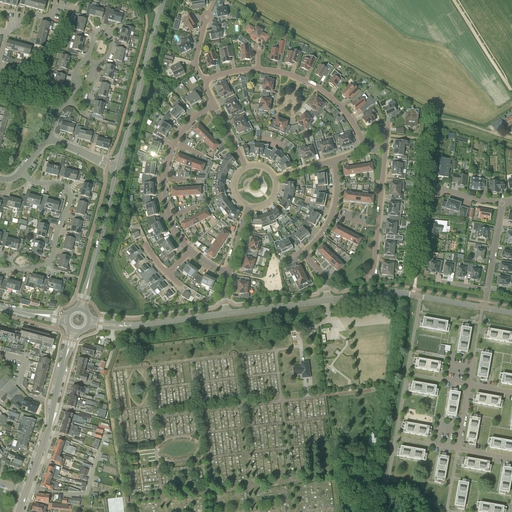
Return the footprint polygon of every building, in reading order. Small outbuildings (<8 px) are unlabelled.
[(33,0),(31,8),(37,10),(40,1),(35,0),(33,0)] [(204,1),(207,0),(191,0),(193,9),(200,8),(200,7),(205,6),(204,1)] [(218,0),(217,3),(219,4),(218,7),(219,8),(220,10),(217,10),(218,18),(228,16),(226,8),(224,9),(223,4),(224,1),(222,0),(218,0)] [(40,1),(37,10),(44,12),(46,3),(40,1)] [(89,16),(95,17),(98,5),(96,4),(95,8),(91,7),(92,5),(89,4),(87,11),(90,12),(89,16)] [(102,16),(105,16),(107,9),(103,8),(102,10),(97,9),(99,5),(98,5),(95,17),(101,19),(102,16)] [(117,9),(114,22),(120,24),(120,25),(123,26),(126,14),(123,13),(122,16),(119,15),(121,6),(118,5),(117,9)] [(107,21),(114,22),(117,9),(114,9),(114,11),(110,10),(109,9),(110,7),(108,7),(107,9),(105,16),(108,17),(107,21)] [(73,23),(84,26),(86,20),(83,19),(83,16),(73,13),(72,16),(75,17),(73,23)] [(185,26),(186,28),(187,28),(188,28),(191,32),(197,28),(192,22),(195,20),(192,15),(186,19),(188,22),(186,24),(186,25),(185,25),(185,26)] [(41,21),(39,28),(48,30),(49,27),(52,27),(53,23),(47,21),(46,23),(41,21)] [(74,33),(74,34),(78,35),(82,36),(79,35),(80,32),(83,33),(84,26),(73,23),(72,25),(73,26),(75,27),(74,30),(69,29),(68,32),(74,33)] [(221,30),(220,31),(218,24),(212,26),(213,32),(210,33),(212,40),(223,37),(221,30)] [(121,29),(120,36),(137,40),(138,38),(129,35),(130,32),(133,33),(134,28),(125,26),(124,30),(121,29)] [(251,27),(248,32),(251,34),(249,37),(254,40),(256,37),(265,42),(268,36),(261,33),(262,31),(256,28),(255,29),(251,27)] [(39,28),(38,34),(46,36),(48,30),(39,28)] [(38,34),(36,40),(45,42),(46,36),(38,34)] [(70,42),(82,46),(84,39),(81,38),(82,36),(78,35),(74,34),(73,36),(76,37),(74,43),(70,42)] [(121,43),(120,46),(128,48),(130,39),(137,40),(120,36),(118,42),(121,43)] [(240,36),(237,40),(243,44),(246,40),(240,36)] [(184,40),(186,44),(178,48),(181,55),(191,50),(189,46),(193,44),(190,37),(184,40)] [(45,42),(36,40),(34,46),(43,48),(45,42)] [(2,61),(8,63),(9,58),(11,51),(13,42),(7,41),(5,50),(8,50),(6,58),(3,57),(2,61)] [(19,44),(13,42),(11,51),(17,53),(19,44)] [(58,51),(67,54),(72,55),(73,54),(77,55),(77,53),(80,54),(80,52),(81,52),(82,52),(83,49),(82,49),(82,48),(82,46),(70,42),(68,52),(67,51),(66,53),(58,51)] [(25,46),(19,44),(17,53),(20,54),(20,56),(22,57),(23,54),(25,46)] [(31,47),(25,46),(23,54),(29,56),(31,47)] [(116,48),(115,54),(123,57),(123,56),(126,57),(127,55),(124,54),(125,50),(127,51),(128,48),(120,46),(119,49),(116,48)] [(225,52),(220,53),(223,63),(226,63),(227,63),(229,63),(229,62),(230,62),(230,58),(233,57),(231,46),(224,48),(225,52)] [(241,47),(242,60),(250,60),(249,47),(241,47)] [(280,49),(281,48),(276,48),(275,49),(272,49),(270,60),(278,61),(279,56),(283,56),(284,49),(280,49)] [(287,64),(288,65),(289,65),(290,65),(291,65),(292,65),(293,62),(297,63),(300,52),(293,50),(292,53),(288,52),(285,63),(286,63),(287,64)] [(61,55),(60,61),(68,64),(70,57),(72,58),(72,55),(67,54),(58,51),(57,54),(61,55)] [(214,52),(208,54),(209,57),(205,58),(208,68),(215,66),(213,59),(216,58),(214,52)] [(123,57),(115,54),(113,61),(121,63),(123,57)] [(166,55),(164,63),(171,65),(174,57),(166,55)] [(308,60),(305,59),(303,58),(301,62),(303,63),(301,68),(308,71),(311,64),(314,65),(316,59),(310,56),(308,60)] [(57,61),(54,70),(62,72),(63,69),(66,70),(68,64),(60,61),(60,62),(57,61)] [(106,65),(104,71),(112,73),(117,75),(118,72),(113,71),(115,64),(106,62),(107,62),(106,65)] [(180,64),(171,68),(175,77),(179,75),(180,77),(185,74),(180,64)] [(328,64),(326,68),(320,65),(315,74),(322,78),(323,76),(327,78),(333,67),(328,64)] [(56,75),(55,80),(63,82),(65,76),(61,75),(62,72),(54,70),(53,74),(56,75)] [(105,78),(105,81),(115,84),(116,83),(113,82),(113,80),(111,80),(112,73),(104,71),(102,78),(105,78)] [(336,73),(335,74),(334,74),(334,76),(329,83),(331,84),(330,85),(333,87),(333,86),(335,88),(338,83),(341,85),(345,80),(338,75),(338,74),(336,73)] [(269,77),(261,76),(260,79),(264,80),(264,85),(273,86),(274,81),(272,80),(272,79),(268,79),(269,77)] [(55,80),(52,79),(52,82),(54,83),(53,86),(51,86),(50,89),(57,91),(58,88),(61,88),(63,82),(55,80)] [(216,89),(218,93),(228,88),(226,85),(228,84),(230,81),(229,79),(222,82),(222,84),(216,87),(217,89),(216,89)] [(101,84),(99,90),(110,93),(111,90),(108,89),(109,86),(112,86),(115,86),(115,84),(105,81),(104,84),(101,84)] [(264,85),(262,95),(269,96),(269,92),(270,93),(271,91),(272,92),(273,86),(264,85)] [(347,99),(349,97),(351,99),(359,91),(355,87),(354,89),(350,85),(342,93),(347,99)] [(194,94),(191,96),(196,103),(197,103),(201,101),(197,95),(201,92),(199,86),(192,91),(194,94)] [(228,88),(218,93),(219,96),(220,96),(222,98),(228,95),(229,98),(234,95),(232,90),(230,91),(228,88)] [(101,97),(100,100),(108,102),(109,100),(108,100),(108,99),(106,98),(107,95),(110,95),(110,93),(99,90),(97,96),(101,97)] [(262,95),(261,104),(271,106),(271,100),(269,100),(270,99),(268,99),(269,96),(262,95)] [(196,103),(191,96),(187,98),(186,96),(181,99),(185,103),(187,102),(192,108),(195,104),(196,103)] [(225,107),(227,111),(237,106),(235,102),(238,101),(236,96),(230,99),(231,102),(225,105),(226,107),(225,107)] [(352,104),(357,111),(363,106),(366,110),(372,105),(367,98),(364,101),(361,97),(352,104)] [(317,98),(313,103),(323,110),(328,104),(323,100),(322,101),(319,98),(318,99),(317,98)] [(96,102),(94,108),(106,111),(103,110),(104,104),(107,105),(107,104),(108,104),(108,102),(100,100),(99,103),(96,102)] [(394,102),(393,101),(388,103),(388,105),(389,107),(384,109),(387,116),(394,113),(397,115),(399,112),(398,110),(396,111),(394,106),(395,106),(395,104),(394,102)] [(177,108),(174,110),(181,117),(182,116),(186,113),(180,108),(182,106),(178,102),(174,105),(177,108)] [(312,110),(310,112),(315,116),(317,118),(323,110),(313,103),(310,107),(311,108),(311,109),(312,110)] [(271,106),(261,104),(259,104),(257,114),(266,115),(267,112),(268,112),(268,111),(270,111),(271,106)] [(237,106),(227,111),(228,114),(229,114),(230,116),(236,113),(238,115),(245,112),(243,109),(240,111),(237,106)] [(106,111),(94,108),(92,115),(96,116),(95,118),(103,120),(103,118),(101,117),(102,113),(105,114),(106,111)] [(362,118),(366,124),(368,123),(369,124),(375,120),(373,116),(377,114),(373,108),(367,111),(369,114),(362,118)] [(408,121),(406,122),(411,130),(418,125),(415,122),(418,120),(416,117),(418,116),(413,108),(407,113),(409,116),(406,118),(408,121)] [(181,117),(174,110),(171,113),(169,111),(166,115),(170,119),(172,117),(177,122),(180,118),(181,117)] [(304,114),(301,118),(311,126),(314,121),(312,120),(315,116),(310,112),(308,115),(307,114),(306,115),(304,114)] [(234,125),(236,129),(246,124),(243,118),(245,117),(244,114),(239,117),(240,120),(234,123),(235,125),(234,125)] [(506,119),(504,117),(491,125),(494,131),(496,131),(504,126),(502,122),(506,119)] [(73,131),(76,132),(78,124),(75,123),(74,126),(71,125),(73,119),(70,118),(69,119),(66,133),(72,134),(73,131)] [(163,125),(161,128),(169,133),(169,132),(173,128),(166,124),(168,122),(163,118),(160,123),(163,125)] [(269,127),(278,131),(283,120),(278,118),(277,120),(276,119),(275,120),(272,119),(269,127)] [(311,126),(301,118),(298,123),(299,124),(298,125),(299,125),(297,128),(302,132),(305,129),(307,130),(311,126)] [(63,132),(66,133),(69,119),(68,119),(62,120),(59,119),(57,129),(60,130),(59,131),(60,131),(59,132),(60,133),(62,133),(63,133),(63,132)] [(283,120),(278,131),(287,135),(291,127),(288,126),(288,124),(287,124),(288,122),(283,120)] [(77,139),(83,140),(86,129),(84,129),(83,131),(80,130),(82,123),(78,122),(78,124),(76,132),(75,135),(78,136),(77,139)] [(246,124),(236,129),(237,132),(238,132),(239,134),(245,131),(247,134),(253,131),(249,122),(246,124)] [(197,134),(203,128),(204,127),(200,124),(193,130),(197,134)] [(169,133),(161,128),(159,131),(156,129),(153,134),(158,137),(160,134),(166,138),(168,134),(169,133)] [(197,134),(201,138),(207,132),(203,128),(197,134)] [(93,144),(93,142),(96,132),(93,131),(92,134),(89,133),(89,130),(86,129),(83,140),(90,142),(90,143),(93,144)] [(348,135),(344,136),(348,147),(351,146),(351,145),(353,144),(350,134),(351,134),(350,131),(347,132),(347,133),(348,135)] [(95,147),(101,148),(104,140),(97,138),(98,136),(95,135),(96,132),(93,142),(96,143),(95,147)] [(205,143),(211,137),(212,136),(207,132),(201,138),(205,143)] [(348,147),(344,136),(341,137),(340,134),(334,136),(337,143),(339,142),(341,148),(344,147),(344,148),(348,147)] [(104,140),(101,148),(107,150),(110,141),(106,140),(107,137),(105,137),(104,140)] [(205,143),(209,147),(216,140),(211,137),(205,143)] [(329,141),(325,142),(329,153),(332,152),(332,151),(334,150),(332,144),(335,143),(333,137),(328,139),(329,141)] [(152,144),(151,147),(160,151),(160,149),(163,146),(156,143),(157,140),(151,138),(149,143),(152,144)] [(216,140),(209,147),(214,151),(220,145),(215,141),(216,141),(216,140)] [(329,153),(325,142),(322,144),(321,140),(315,142),(317,149),(320,148),(322,154),(325,154),(325,155),(329,153)] [(395,149),(404,150),(404,147),(408,147),(408,145),(409,145),(409,142),(403,141),(403,144),(395,143),(395,145),(394,144),(393,145),(393,148),(394,149),(395,149)] [(256,155),(259,155),(260,145),(255,145),(254,142),(251,143),(252,157),(256,157),(256,155)] [(249,157),(252,157),(251,143),(249,143),(249,145),(242,147),(245,157),(248,156),(249,157)] [(312,147),(306,149),(310,160),(313,158),(313,157),(315,157),(313,150),(316,149),(314,143),(311,144),(312,147)] [(265,158),(266,159),(270,151),(267,150),(268,148),(268,146),(260,145),(259,155),(261,155),(261,157),(265,158)] [(160,151),(151,147),(150,151),(147,150),(145,155),(151,157),(152,154),(159,157),(159,152),(160,151)] [(310,160),(306,149),(303,150),(302,147),(297,149),(298,153),(301,152),(303,160),(306,160),(306,161),(310,160)] [(273,160),(275,162),(281,154),(274,149),(273,151),(272,152),(270,151),(266,159),(268,160),(271,162),(273,160)] [(404,150),(395,149),(394,155),(402,156),(401,159),(407,159),(407,156),(404,156),(404,150)] [(226,159),(224,160),(231,166),(236,162),(234,160),(235,159),(231,151),(225,156),(225,159),(226,159)] [(175,162),(180,164),(183,156),(183,155),(178,153),(175,162)] [(276,165),(278,168),(289,159),(287,156),(285,157),(281,154),(275,162),(277,164),(276,165)] [(57,176),(60,176),(63,167),(63,166),(65,157),(62,156),(59,166),(58,165),(57,167),(53,166),(51,175),(57,177),(57,176)] [(186,166),(189,158),(189,157),(183,156),(180,164),(186,166)] [(146,163),(145,169),(155,170),(156,168),(157,168),(158,167),(158,166),(158,165),(157,164),(156,164),(155,164),(152,163),(152,159),(145,157),(144,162),(146,163)] [(186,166),(191,168),(194,159),(189,158),(186,166)] [(191,168),(197,170),(200,161),(194,160),(195,159),(194,159),(191,168)] [(289,159),(278,168),(280,170),(282,170),(283,172),(292,168),(289,161),(290,161),(289,159)] [(439,172),(438,172),(437,177),(448,178),(450,160),(439,159),(439,163),(440,163),(439,172)] [(224,160),(221,167),(229,171),(231,166),(224,160)] [(200,161),(197,170),(203,172),(206,164),(200,162),(200,161)] [(393,163),(393,169),(406,171),(406,166),(408,166),(409,162),(401,161),(401,164),(393,163)] [(45,173),(51,175),(53,166),(48,165),(48,163),(45,162),(42,172),(45,172),(45,173)] [(69,180),(71,171),(67,170),(68,167),(67,166),(67,165),(64,164),(63,167),(60,176),(63,177),(63,178),(69,180)] [(214,172),(217,173),(226,176),(229,171),(221,167),(218,166),(214,172)] [(142,174),(142,179),(149,179),(150,175),(153,176),(154,176),(155,176),(156,176),(156,175),(157,175),(157,174),(157,173),(156,173),(156,172),(155,172),(155,170),(145,169),(144,174),(142,174)] [(406,171),(393,169),(392,175),(400,176),(399,179),(405,180),(405,174),(402,173),(402,170),(406,171)] [(71,171),(69,180),(75,182),(75,180),(78,181),(81,171),(76,170),(75,172),(71,171)] [(318,177),(318,181),(327,180),(327,174),(319,175),(319,171),(314,173),(315,177),(318,177)] [(217,173),(216,181),(225,183),(226,176),(217,173)] [(458,183),(458,186),(458,187),(462,187),(462,186),(465,187),(466,176),(459,175),(459,176),(452,175),(451,182),(458,183)] [(483,180),(471,178),(470,189),(482,191),(482,188),(486,188),(486,181),(483,181),(483,180)] [(144,187),(144,190),(154,190),(154,188),(155,188),(155,187),(156,187),(156,186),(156,185),(156,184),(155,184),(154,183),(153,183),(153,184),(149,184),(149,179),(142,179),(142,186),(144,187)] [(315,185),(316,190),(322,190),(321,186),(328,186),(327,180),(318,181),(318,185),(315,185)] [(83,184),(81,190),(90,192),(91,188),(93,188),(95,183),(85,181),(84,184),(83,184)] [(389,188),(389,189),(404,191),(405,184),(404,184),(404,181),(398,181),(398,184),(391,183),(391,185),(390,186),(390,187),(390,188),(389,188)] [(492,193),(493,194),(496,194),(497,193),(499,193),(499,190),(505,190),(505,183),(498,183),(498,182),(490,182),(490,193),(492,193)] [(285,184),(286,190),(299,191),(299,187),(295,187),(294,183),(285,184)] [(404,191),(389,189),(389,190),(389,191),(390,192),(390,193),(390,195),(396,196),(396,199),(402,199),(403,194),(400,194),(401,190),(404,191)] [(83,197),(82,200),(90,202),(91,196),(89,196),(90,192),(81,190),(80,190),(80,191),(79,192),(79,193),(80,194),(80,196),(83,197)] [(142,194),(142,201),(150,200),(150,196),(153,196),(154,196),(155,196),(156,195),(156,194),(156,193),(156,192),(155,192),(154,192),(154,190),(144,190),(144,193),(142,194)] [(286,190),(284,195),(293,198),(294,194),(298,195),(299,191),(286,190)] [(318,196),(317,199),(326,201),(327,195),(321,194),(322,190),(316,190),(315,190),(313,195),(318,196)] [(24,203),(23,203),(23,205),(28,206),(28,204),(32,205),(35,197),(28,195),(28,196),(25,195),(24,203)] [(216,203),(217,206),(227,201),(226,195),(217,197),(219,202),(216,203)] [(284,195),(283,201),(291,205),(293,198),(284,195)] [(8,199),(6,198),(4,204),(3,208),(7,209),(8,207),(12,208),(15,199),(8,197),(8,199)] [(41,198),(35,197),(32,205),(37,206),(36,210),(40,212),(42,206),(39,205),(41,198)] [(21,201),(15,199),(12,208),(17,209),(16,211),(21,213),(23,205),(23,203),(21,202),(21,201)] [(311,207),(312,208),(318,210),(318,206),(325,207),(326,201),(317,199),(316,203),(312,202),(311,207)] [(45,207),(42,206),(40,212),(45,213),(46,209),(51,210),(50,212),(53,201),(47,200),(45,207)] [(78,202),(77,208),(85,210),(86,206),(88,207),(90,202),(82,200),(81,202),(78,202)] [(146,206),(147,211),(157,209),(156,207),(157,207),(158,206),(158,205),(158,204),(157,204),(157,203),(156,203),(155,203),(154,203),(151,204),(150,200),(142,201),(144,206),(146,206)] [(389,202),(389,209),(402,210),(403,200),(396,200),(396,203),(389,202)] [(448,200),(447,203),(443,202),(441,207),(446,208),(445,209),(458,213),(458,212),(460,212),(459,215),(465,217),(468,209),(461,207),(461,209),(459,208),(461,204),(448,200)] [(59,203),(53,201),(50,212),(59,215),(62,205),(59,204),(59,203)] [(221,207),(224,210),(231,205),(227,201),(217,206),(219,209),(221,207)] [(283,209),(281,211),(286,215),(288,213),(286,211),(291,205),(283,201),(279,205),(283,209)] [(224,210),(229,216),(235,210),(231,205),(224,210)] [(76,214),(75,217),(85,220),(89,221),(90,216),(86,215),(84,214),(85,210),(77,208),(75,214),(76,214)] [(312,208),(308,215),(318,221),(321,216),(316,213),(318,210),(312,208)] [(146,218),(147,223),(154,220),(154,216),(157,215),(158,215),(159,215),(159,214),(160,214),(160,213),(159,212),(159,211),(158,211),(157,211),(157,209),(147,211),(148,217),(146,218)] [(206,209),(201,212),(205,220),(210,217),(206,209)] [(276,209),(271,213),(276,220),(282,215),(284,217),(286,215),(281,211),(279,213),(276,209)] [(394,219),(394,220),(401,220),(402,220),(402,219),(401,219),(402,210),(389,209),(388,216),(394,216),(394,220),(394,219)] [(479,218),(490,220),(492,211),(480,209),(479,218)] [(235,210),(229,216),(229,217),(227,219),(233,222),(235,220),(240,213),(235,210)] [(200,212),(195,215),(199,222),(205,220),(201,212),(200,212)] [(276,220),(271,213),(268,214),(266,215),(270,226),(277,223),(276,220)] [(195,215),(190,218),(194,225),(199,222),(195,215)] [(266,215),(263,216),(260,217),(262,226),(262,229),(270,226),(266,215)] [(306,219),(303,223),(308,227),(310,224),(316,227),(318,221),(308,215),(307,216),(310,217),(308,220),(306,219)] [(73,220),(72,226),(80,228),(81,224),(83,225),(85,220),(75,217),(74,220),(73,220)] [(190,217),(185,221),(189,228),(194,225),(190,218),(190,217)] [(39,226),(37,230),(46,232),(48,226),(47,226),(48,223),(38,220),(36,225),(39,226)] [(152,229),(154,232),(163,228),(162,226),(163,226),(163,225),(163,224),(163,223),(163,222),(162,222),(161,222),(160,222),(159,223),(156,224),(154,220),(147,223),(150,229),(152,229)] [(189,228),(185,221),(184,220),(180,223),(184,231),(189,228)] [(387,222),(387,229),(397,230),(397,226),(400,226),(401,220),(394,220),(393,223),(387,222)] [(431,225),(431,229),(433,229),(433,230),(434,230),(434,231),(438,232),(438,233),(442,233),(442,229),(447,227),(448,223),(438,222),(438,226),(431,225)] [(302,229),(299,232),(305,238),(310,234),(305,230),(308,227),(303,223),(299,227),(302,229)] [(143,232),(139,224),(133,227),(135,230),(131,232),(135,240),(141,237),(139,234),(143,232)] [(332,232),(337,235),(341,227),(342,226),(337,224),(332,232)] [(479,232),(478,237),(487,239),(488,230),(484,229),(484,226),(474,224),(473,231),(479,232)] [(71,233),(70,235),(77,237),(80,238),(81,233),(79,232),(80,228),(72,226),(70,232),(71,233)] [(342,238),(346,230),(347,230),(341,227),(337,235),(342,238)] [(153,236),(156,243),(163,239),(161,235),(164,234),(165,234),(166,233),(167,232),(167,231),(166,231),(166,230),(165,229),(164,229),(163,228),(154,232),(155,235),(153,236)] [(387,229),(386,236),(392,236),(392,239),(399,240),(403,241),(403,237),(399,236),(399,234),(396,234),(397,230),(387,229)] [(34,234),(33,238),(38,240),(39,237),(44,238),(46,232),(37,230),(36,234),(34,234)] [(223,230),(220,235),(227,240),(231,235),(223,230)] [(342,238),(348,240),(352,233),(352,232),(346,230),(342,238)] [(294,232),(290,236),(294,241),(297,238),(301,243),(305,238),(299,232),(296,234),(294,232)] [(348,240),(353,243),(357,236),(357,235),(352,233),(348,240)] [(285,238),(282,240),(288,251),(293,248),(290,243),(294,241),(290,236),(289,234),(285,237),(285,238)] [(66,237),(64,243),(72,246),(73,242),(76,242),(77,237),(70,235),(69,238),(66,237)] [(220,235),(216,240),(224,245),(227,240),(220,235)] [(252,238),(250,244),(260,247),(262,237),(256,235),(255,238),(254,238),(254,239),(252,238)] [(4,247),(11,249),(13,240),(9,239),(9,237),(5,236),(4,236),(3,243),(2,243),(2,245),(5,246),(4,247)] [(357,236),(353,243),(358,246),(363,238),(357,236)] [(34,244),(33,248),(41,250),(42,250),(43,250),(44,247),(43,247),(42,246),(43,244),(37,242),(38,240),(33,238),(32,243),(34,244)] [(13,240),(11,249),(17,250),(20,250),(22,240),(18,239),(17,241),(13,240)] [(163,248),(164,251),(173,245),(172,243),(172,242),(172,241),(172,240),(171,240),(171,239),(170,239),(169,239),(169,240),(168,240),(165,242),(163,239),(156,243),(161,249),(163,248)] [(385,242),(385,249),(395,250),(395,246),(398,246),(399,240),(392,239),(391,243),(385,242)] [(216,240),(213,245),(220,250),(224,245),(216,240)] [(288,251),(282,240),(279,241),(274,243),(276,250),(280,248),(282,254),(288,251)] [(63,250),(62,253),(72,255),(74,250),(71,249),(72,246),(64,243),(62,250),(63,250)] [(251,251),(251,254),(257,256),(260,247),(250,244),(249,249),(251,250),(250,251),(251,251)] [(173,245),(164,251),(166,253),(165,255),(169,261),(175,256),(172,252),(175,250),(176,250),(177,250),(177,249),(177,248),(177,247),(176,246),(175,246),(174,246),(173,245)] [(213,245),(210,250),(217,255),(221,250),(220,250),(213,245)] [(316,252),(320,256),(327,249),(323,245),(316,252)] [(478,262),(482,262),(482,261),(483,261),(484,251),(480,250),(481,246),(475,245),(474,249),(478,250),(476,260),(478,261),(478,262)] [(127,257),(131,262),(140,255),(138,256),(136,253),(139,251),(134,246),(127,251),(130,255),(127,257)] [(41,250),(33,248),(31,252),(29,252),(28,256),(38,259),(38,256),(40,256),(41,256),(42,253),(41,253),(41,252),(41,250)] [(217,255),(210,250),(207,248),(204,252),(215,259),(218,255),(217,255)] [(321,255),(325,260),(331,253),(327,249),(320,256),(321,255)] [(395,250),(385,249),(384,256),(390,256),(390,259),(397,260),(397,254),(394,254),(395,250)] [(503,251),(503,254),(502,254),(501,257),(502,257),(502,258),(511,260),(511,259),(511,249),(510,249),(509,252),(503,251)] [(60,259),(59,261),(68,264),(69,260),(71,260),(72,255),(62,253),(61,255),(61,256),(60,256),(59,256),(58,258),(59,259),(60,259)] [(329,264),(335,257),(331,253),(325,260),(325,259),(329,264)] [(246,257),(245,263),(254,266),(257,256),(251,254),(250,257),(248,257),(248,258),(246,257)] [(133,266),(137,271),(146,264),(146,263),(144,265),(142,262),(144,260),(140,255),(131,262),(132,262),(133,261),(136,264),(133,266)] [(333,268),(334,268),(340,262),(335,257),(329,264),(333,268)] [(383,268),(383,269),(393,270),(394,264),(395,264),(396,261),(390,260),(389,263),(383,263),(383,265),(382,266),(382,268),(383,268)] [(431,272),(430,273),(434,274),(434,273),(437,273),(438,267),(441,268),(442,261),(436,260),(435,263),(431,262),(430,272),(431,272)] [(68,264),(59,261),(59,262),(58,262),(57,262),(57,264),(57,265),(58,265),(57,268),(58,268),(58,271),(67,274),(69,268),(67,267),(68,264)] [(183,271),(188,275),(194,267),(193,266),(193,265),(193,264),(193,263),(192,263),(192,262),(191,262),(190,262),(190,263),(189,263),(189,264),(186,267),(183,264),(178,270),(182,273),(183,271)] [(340,262),(334,268),(338,272),(344,266),(340,262)] [(511,273),(511,262),(508,262),(507,265),(501,264),(500,267),(499,270),(500,270),(500,271),(510,273),(511,273)] [(254,266),(245,263),(243,268),(245,269),(244,270),(246,270),(245,273),(251,275),(252,270),(253,270),(254,271),(255,270),(256,270),(256,268),(256,267),(255,266),(254,266)] [(448,275),(450,276),(451,270),(455,270),(456,264),(452,263),(452,266),(445,265),(443,275),(444,275),(444,276),(445,276),(447,276),(448,275)] [(139,275),(143,280),(150,274),(147,271),(150,269),(146,264),(137,271),(139,269),(142,273),(139,275)] [(290,267),(295,276),(303,271),(301,266),(299,267),(298,266),(297,267),(296,264),(290,267)] [(465,272),(468,273),(470,265),(463,264),(462,268),(458,267),(457,277),(458,277),(457,278),(458,278),(461,279),(461,278),(464,278),(465,272)] [(470,265),(468,273),(472,273),(471,279),(478,281),(478,279),(479,280),(479,276),(479,271),(476,270),(476,266),(470,265)] [(190,279),(196,283),(200,277),(196,274),(198,271),(199,271),(199,270),(200,270),(200,269),(199,268),(198,267),(197,267),(196,268),(194,267),(188,275),(191,277),(190,279)] [(393,270),(383,269),(382,270),(382,272),(382,273),(382,275),(388,275),(388,278),(394,279),(394,276),(393,276),(393,270)] [(295,276),(297,281),(306,277),(303,271),(295,276)] [(201,283),(207,286),(211,277),(209,276),(209,275),(209,274),(208,273),(207,273),(206,273),(206,274),(205,274),(205,275),(203,279),(200,277),(196,283),(200,285),(201,283)] [(150,288),(159,280),(155,275),(152,277),(150,274),(143,280),(147,284),(150,282),(152,285),(150,288)] [(31,284),(35,285),(37,276),(31,275),(28,275),(25,286),(30,288),(31,284)] [(511,276),(505,275),(505,278),(499,277),(497,284),(499,284),(498,285),(502,286),(502,285),(507,286),(508,279),(511,280),(511,276)] [(36,288),(43,290),(46,279),(43,279),(44,278),(43,278),(43,277),(40,276),(40,277),(37,276),(35,285),(35,286),(36,288)] [(211,277),(207,286),(209,287),(209,289),(211,291),(215,292),(218,286),(214,284),(216,281),(216,280),(217,280),(217,279),(217,278),(216,278),(216,277),(215,277),(214,277),(213,277),(213,278),(211,277)] [(306,277),(297,281),(295,282),(300,291),(307,287),(306,284),(307,284),(307,282),(308,282),(306,277)] [(238,287),(249,289),(250,283),(248,283),(249,278),(243,278),(242,281),(241,281),(241,282),(239,282),(239,284),(237,284),(237,287),(238,287)] [(7,290),(12,291),(14,282),(14,281),(13,280),(11,279),(10,280),(10,281),(8,280),(7,283),(4,282),(2,290),(7,291),(7,290)] [(53,290),(55,281),(55,280),(54,279),(53,279),(52,279),(52,280),(49,279),(49,280),(46,279),(43,290),(44,290),(43,292),(46,293),(47,291),(48,291),(49,289),(53,290)] [(158,294),(167,287),(163,282),(160,284),(158,281),(159,280),(150,288),(154,292),(157,289),(160,293),(158,294)] [(58,281),(58,282),(55,281),(53,290),(57,291),(57,293),(62,294),(64,284),(61,283),(62,283),(61,282),(61,281),(58,281)] [(14,282),(12,291),(16,292),(16,294),(20,295),(23,285),(20,284),(21,284),(14,282)] [(167,287),(158,294),(162,299),(165,297),(168,300),(175,294),(170,289),(168,292),(165,289),(167,287)] [(249,289),(238,287),(238,293),(240,293),(240,294),(241,294),(241,298),(247,298),(248,289),(249,289)] [(181,296),(189,301),(191,297),(194,299),(196,297),(199,299),(201,296),(197,294),(190,289),(188,292),(185,290),(181,296)] [(420,327),(434,330),(436,320),(424,318),(423,321),(421,321),(420,327)] [(436,320),(434,330),(449,333),(450,326),(447,326),(448,322),(436,320)] [(462,325),(460,339),(470,341),(472,329),(468,328),(469,326),(462,325)] [(19,339),(24,340),(26,330),(25,329),(25,328),(23,327),(22,328),(22,329),(21,328),(20,332),(18,341),(19,339)] [(29,342),(32,331),(32,329),(29,328),(29,330),(27,329),(27,330),(26,330),(24,340),(27,341),(28,338),(30,339),(29,342)] [(1,336),(7,338),(9,330),(3,329),(0,339),(1,339),(1,336)] [(484,339),(498,341),(500,331),(488,329),(488,333),(485,332),(484,339)] [(15,340),(18,341),(20,332),(17,331),(16,332),(14,332),(12,341),(15,342),(15,340)] [(29,342),(35,344),(38,332),(32,331),(29,342)] [(511,333),(500,331),(498,341),(511,343),(511,337),(511,335),(511,333)] [(38,332),(35,344),(40,345),(41,342),(43,334),(38,332)] [(49,335),(46,347),(51,349),(54,337),(49,336),(49,335)] [(470,341),(460,339),(457,354),(463,355),(464,352),(467,353),(470,341)] [(448,351),(451,352),(452,346),(442,344),(440,355),(447,356),(448,351)] [(84,346),(82,353),(93,356),(95,351),(101,353),(103,348),(93,345),(93,348),(84,346)] [(482,353),(479,365),(489,367),(492,352),(486,351),(485,354),(482,353)] [(39,358),(37,363),(48,366),(49,360),(39,358)] [(80,358),(79,363),(96,368),(94,367),(95,365),(87,363),(88,360),(80,358)] [(415,369),(427,371),(429,361),(414,358),(413,365),(415,365),(415,369)] [(429,361),(427,371),(439,373),(440,369),(442,370),(443,363),(429,361)] [(302,375),(302,379),(310,378),(309,362),(301,363),(301,367),(293,368),(294,375),(302,375)] [(37,363),(36,369),(47,372),(48,366),(37,363)] [(79,363),(78,368),(85,370),(86,368),(90,369),(90,370),(95,372),(96,368),(79,363)] [(489,367),(479,365),(477,377),(481,378),(480,380),(487,381),(489,367)] [(78,368),(76,373),(92,378),(92,375),(84,373),(85,370),(78,368)] [(35,374),(45,377),(47,372),(36,369),(39,370),(37,375),(35,374)] [(92,378),(76,373),(75,379),(87,382),(87,380),(91,381),(92,378)] [(501,384),(511,385),(511,375),(500,373),(499,380),(502,380),(501,384)] [(35,374),(33,380),(44,383),(45,377),(35,374)] [(6,375),(0,381),(0,391),(11,380),(6,375)] [(33,383),(32,386),(43,388),(44,383),(33,380),(32,383),(33,383)] [(408,392),(423,394),(424,384),(412,382),(412,386),(409,385),(408,392)] [(424,384),(423,394),(437,397),(438,391),(436,390),(437,387),(424,384)] [(84,394),(86,388),(78,385),(78,387),(73,385),(72,391),(84,394)] [(43,388),(32,386),(32,389),(34,389),(33,392),(31,391),(30,394),(38,396),(39,394),(40,394),(42,388),(42,389),(43,388)] [(451,389),(448,404),(458,405),(460,393),(457,393),(457,390),(451,389)] [(10,392),(6,397),(10,401),(15,396),(10,392)] [(473,403),(487,406),(489,396),(477,394),(476,397),(474,397),(473,403)] [(70,396),(69,401),(82,404),(83,402),(77,400),(78,398),(70,396)] [(489,396),(487,406),(502,408),(503,402),(500,401),(501,398),(489,396)] [(26,413),(34,415),(37,405),(29,403),(30,401),(23,398),(19,404),(27,409),(26,413)] [(458,405),(448,404),(446,418),(452,419),(452,417),(456,417),(458,405)] [(11,412),(10,415),(9,416),(15,418),(14,419),(15,419),(15,420),(17,421),(19,415),(11,412)] [(65,413),(64,418),(76,421),(83,423),(84,420),(82,419),(82,418),(89,420),(90,417),(79,414),(78,416),(65,413)] [(470,417),(468,429),(478,431),(481,417),(474,416),(474,418),(470,417)] [(20,425),(25,426),(33,429),(35,421),(27,419),(28,418),(22,417),(20,425)] [(63,423),(61,428),(79,433),(80,430),(78,430),(78,427),(70,425),(63,423)] [(403,433),(415,435),(417,425),(403,423),(402,429),(404,429),(403,433)] [(417,425),(415,435),(428,437),(428,434),(431,434),(432,428),(417,425)] [(4,435),(10,436),(12,430),(6,428),(6,427),(3,426),(1,432),(5,432),(4,435)] [(16,428),(15,431),(19,432),(30,436),(33,429),(25,426),(24,430),(21,429),(21,430),(16,428)] [(72,437),(72,435),(78,437),(79,433),(61,428),(60,433),(67,435),(72,437)] [(478,431),(468,429),(466,442),(469,442),(469,445),(475,446),(478,431)] [(20,439),(20,440),(28,443),(30,436),(19,432),(15,431),(20,433),(19,435),(18,435),(17,438),(20,439)] [(369,437),(368,443),(384,446),(385,440),(369,437)] [(490,448),(502,450),(503,440),(489,438),(488,444),(490,445),(490,448)] [(20,440),(18,439),(17,442),(14,441),(13,441),(12,447),(11,446),(11,447),(7,446),(5,450),(9,451),(10,449),(14,451),(15,447),(26,450),(28,443),(20,440)] [(58,440),(56,445),(75,452),(76,449),(68,446),(68,447),(64,445),(65,443),(58,440)] [(511,441),(503,440),(502,450),(511,452),(511,441)] [(56,445),(54,450),(61,453),(62,450),(66,452),(72,454),(74,455),(75,452),(56,445)] [(397,456),(411,459),(413,449),(401,447),(400,450),(398,450),(397,456)] [(413,449),(411,459),(426,461),(427,455),(424,455),(425,451),(413,449)] [(54,450),(52,455),(65,460),(72,462),(73,460),(71,459),(72,459),(64,456),(63,456),(60,455),(61,453),(54,450)] [(439,453),(437,468),(447,470),(449,458),(445,457),(446,455),(439,453)] [(14,459),(13,462),(11,462),(10,466),(18,469),(19,465),(20,466),(23,460),(19,458),(19,457),(10,454),(9,457),(14,459)] [(65,460),(52,455),(50,460),(56,462),(56,465),(62,467),(65,460)] [(461,468),(476,470),(477,460),(465,458),(465,462),(462,461),(461,468)] [(477,460),(476,470),(490,473),(491,466),(489,466),(489,462),(477,460)] [(504,465),(501,479),(511,481),(511,476),(511,468),(510,468),(510,466),(504,465)] [(83,466),(81,468),(78,474),(86,477),(89,470),(86,469),(87,468),(83,466)] [(48,467),(46,472),(61,477),(58,476),(60,471),(48,467)] [(447,470),(437,468),(434,482),(441,483),(441,481),(445,482),(447,470)] [(46,472),(44,477),(51,479),(52,478),(59,480),(61,477),(46,472)] [(44,477),(42,482),(56,487),(57,487),(59,484),(51,481),(51,479),(44,477)] [(511,481),(501,479),(499,494),(505,495),(505,492),(509,493),(511,481)] [(459,482),(457,494),(467,496),(469,481),(463,480),(462,482),(459,482)] [(55,488),(56,487),(42,482),(41,487),(52,491),(53,488),(55,488)] [(49,496),(37,494),(37,502),(49,503),(49,496)] [(467,496),(457,494),(454,506),(458,507),(458,509),(464,510),(467,496)] [(478,511),(490,511),(492,505),(478,502),(476,509),(479,509),(478,511)]
